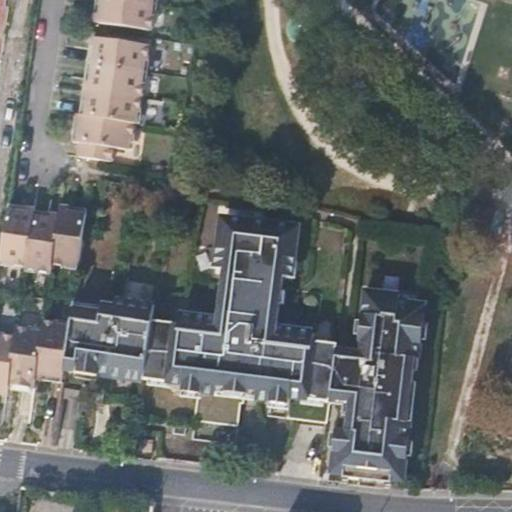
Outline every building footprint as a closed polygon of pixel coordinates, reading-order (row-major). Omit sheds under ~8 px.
[(154,20),(156,6),(109,0),(102,0),(101,14),(107,15),(107,26),(154,33),(156,21),(154,20)] [(92,65),(146,73),(148,62),(150,61),(152,48),(104,41),(102,52),(95,51),(92,65)] [(96,92),(144,100),(146,88),(144,86),(146,73),(92,65),(90,81),(97,82),(96,92)] [(84,117),(134,125),(138,125),(139,115),(142,114),(144,100),(96,92),(95,102),(86,101),(84,117)] [(132,140),(134,125),(84,117),(80,117),(78,132),(84,133),(81,160),(114,165),(117,150),(133,152),(134,141),(132,140)] [(448,133),(445,157),(467,159),(470,136),(448,133)] [(30,211),(9,208),(1,261),(19,263),(20,266),(32,269),(40,220),(30,219),(30,211)] [(67,218),(65,228),(59,268),(71,269),(73,266),(81,268),(86,237),(90,212),(77,211),(74,219),(67,218)] [(40,216),(40,220),(32,269),(32,271),(43,272),(44,276),(57,278),(59,268),(65,228),(55,226),(55,219),(40,216)] [(338,347),(339,343),(315,340),(316,332),(278,327),(286,278),(292,278),(299,235),(285,233),(285,226),(235,219),(235,226),(223,224),(217,268),(225,270),(220,311),(223,311),(221,323),(208,322),(208,319),(181,315),(180,323),(153,319),(144,377),(144,381),(182,386),(181,392),(199,394),(195,421),(239,427),(242,405),(245,406),(247,395),(260,396),(260,400),(272,401),(272,405),(273,406),(291,408),(293,401),(331,407),(331,401),(338,347)] [(364,350),(338,347),(331,401),(347,402),(345,417),(352,418),(351,430),(338,430),(333,474),(346,476),(345,482),(394,487),(394,483),(405,485),(427,304),(404,301),(403,295),(367,291),(362,341),(365,342),(364,350)] [(144,377),(153,319),(154,313),(117,308),(117,313),(105,311),(104,317),(74,314),(72,328),(64,374),(98,379),(99,374),(124,378),(126,374),(144,377)] [(63,385),(64,374),(72,328),(59,327),(58,324),(46,323),(44,333),(38,383),(63,385)] [(19,326),(17,336),(10,389),(36,392),(38,383),(44,333),(32,331),(32,327),(19,326)] [(3,337),(0,336),(0,395),(8,396),(10,389),(17,336),(6,334),(3,337)] [(328,427),(331,407),(293,401),(291,408),(273,406),(271,419),(328,427)] [(132,461),(135,437),(123,437),(114,440),(113,450),(120,459),(132,461)] [(141,443),(140,454),(151,455),(153,444),(141,443)]
